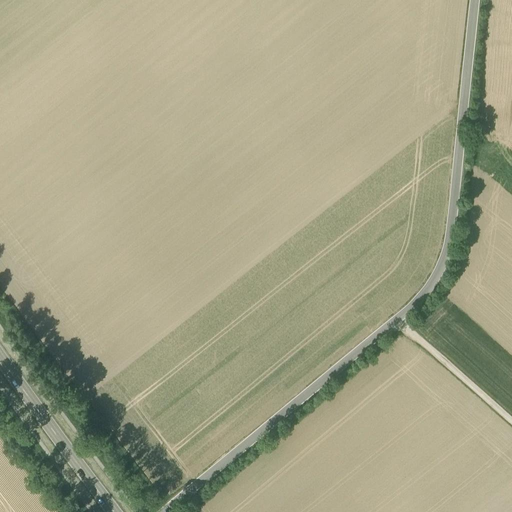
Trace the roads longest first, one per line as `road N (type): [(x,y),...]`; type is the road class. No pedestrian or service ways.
road 1 (unclassified): [(477,0),(448,248),(430,289),(178,511)]
road 2 (primary): [(115,511),(0,354)]
road 3 (track): [(511,424),(400,323)]
